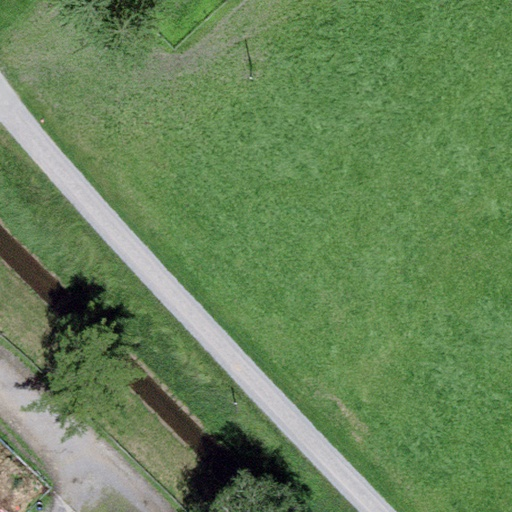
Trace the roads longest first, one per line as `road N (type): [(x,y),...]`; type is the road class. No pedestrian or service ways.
road 1 (track): [(0,97),(391,511)]
road 2 (track): [(160,511),(95,446),(0,381)]
